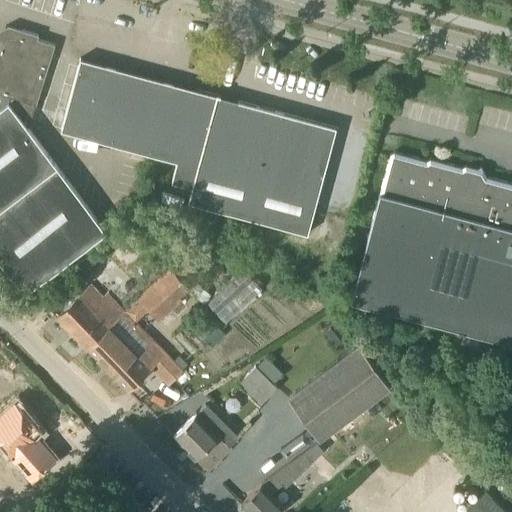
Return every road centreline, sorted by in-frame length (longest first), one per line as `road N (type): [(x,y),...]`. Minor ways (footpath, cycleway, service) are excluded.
road 1 (unclassified): [(200,511),(0,318)]
road 2 (tertiary): [(511,63),(273,0)]
